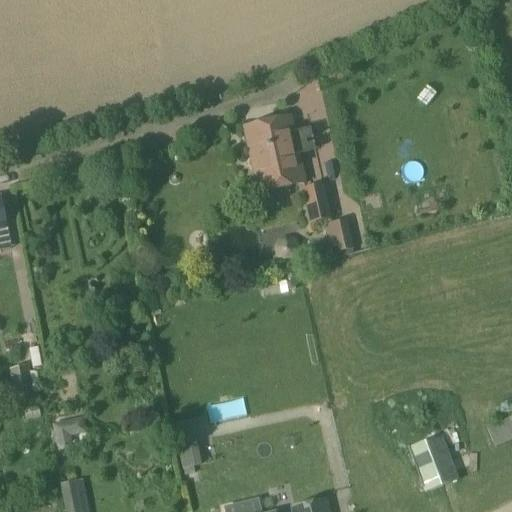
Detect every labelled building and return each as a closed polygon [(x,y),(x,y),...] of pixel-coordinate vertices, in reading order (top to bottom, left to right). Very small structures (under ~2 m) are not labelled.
[(253,164),(297,156),(290,120),(246,129),(253,164)] [(304,185),(297,156),(253,164),(260,195),(304,185)] [(331,221),(324,185),(303,190),(310,225),(331,221)] [(354,257),(352,251),(354,250),(348,222),(326,227),(332,255),(339,253),(340,260),(354,257)] [(277,246),(284,261),(295,256),(288,241),(277,246)] [(33,396),(28,367),(9,371),(15,400),(0,403),(0,408),(38,402),(37,396),(33,396)] [(494,449),(511,441),(511,417),(486,429),(494,449)] [(68,448),(66,431),(84,429),(83,418),(54,421),(57,449),(68,448)] [(377,442),(383,455),(344,469),(359,511),(423,487),(426,494),(457,482),(433,420),(377,442)] [(178,459),(182,478),(201,474),(197,455),(178,459)] [(65,511),(73,511),(68,484),(61,486),(65,511)] [(290,511),(329,511),(327,500),(290,508),(290,511)]
